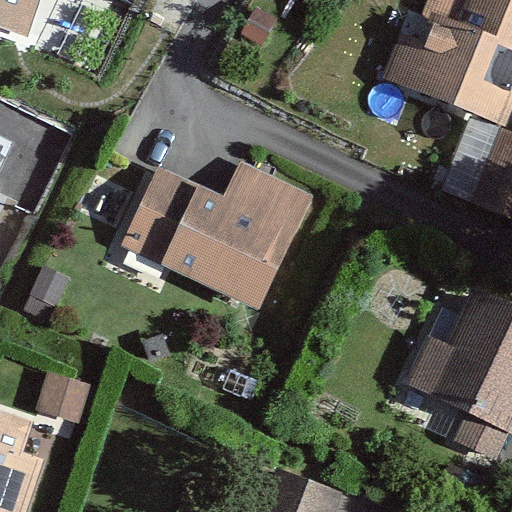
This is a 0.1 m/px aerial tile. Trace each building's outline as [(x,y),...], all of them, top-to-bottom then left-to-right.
[(0,0),(0,33),(20,41),(34,0),(0,0)] [(505,130),(511,111),(511,0),(441,0),(425,36),(403,32),(380,81),(505,130)] [(511,219),(511,133),(466,115),(437,190),(511,219)] [(257,313),(307,195),(238,166),(223,200),(155,165),(116,243),(257,313)] [(511,432),(511,307),(477,292),(454,346),(429,336),(407,388),(511,432)] [(82,414),(93,381),(52,368),(41,401),(82,414)] [(40,422),(0,410),(0,508),(12,511),(25,511),(42,459),(30,456),(40,422)] [(330,511),(337,494),(270,470),(255,511),(330,511)]
